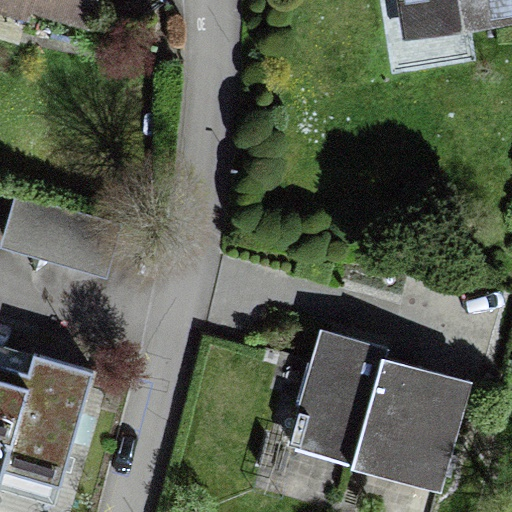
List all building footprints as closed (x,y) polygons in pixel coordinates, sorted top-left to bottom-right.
[(89,0),(3,0),(84,21),(89,0)] [(511,0),(410,0),(415,33),(511,19),(511,0)] [(0,221),(9,192),(0,189),(0,221)] [(130,227),(23,197),(7,250),(114,281),(130,227)] [(488,380),(329,339),(290,488),(355,504),(364,470),(459,494),(488,380)] [(0,470),(2,462),(61,479),(93,369),(33,352),(25,381),(0,373),(0,470)]
